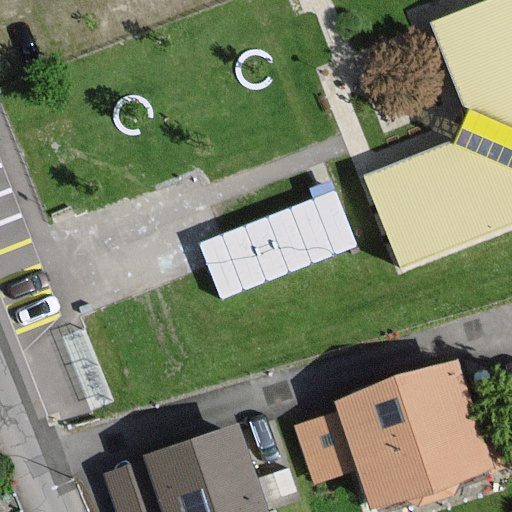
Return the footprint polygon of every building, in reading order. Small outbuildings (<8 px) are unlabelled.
[(407,265),(511,223),(511,0),(496,0),(438,24),(474,109),(461,144),(372,179),(407,265)] [(222,291),(360,237),(338,180),(200,234),(222,291)] [(366,461),(378,499),(488,463),(456,365),(344,401),(347,413),(303,427),(319,476),(366,461)] [(265,511),(238,427),(152,455),(171,511),(265,511)] [(162,511),(145,462),(109,474),(122,511),(162,511)]
